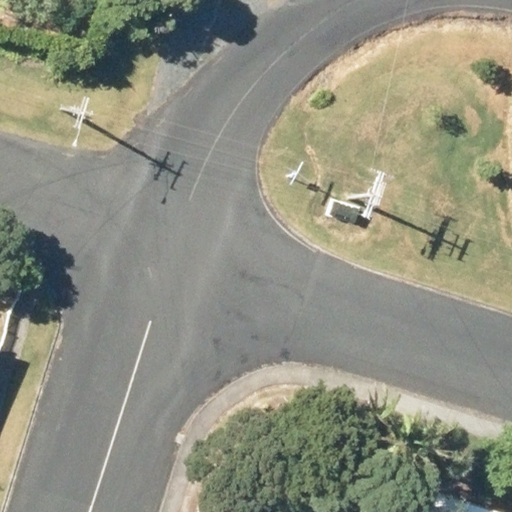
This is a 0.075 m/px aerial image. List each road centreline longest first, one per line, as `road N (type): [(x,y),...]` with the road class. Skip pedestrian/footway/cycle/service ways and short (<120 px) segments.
road 1 (residential): [(511,364),(170,257)]
road 2 (unclassified): [(336,0),(273,43),(216,124),(170,257)]
road 3 (residential): [(170,257),(89,511)]
road 4 (residential): [(0,183),(170,257)]
